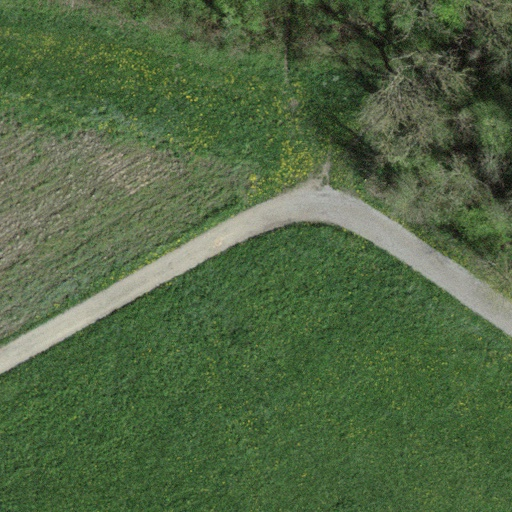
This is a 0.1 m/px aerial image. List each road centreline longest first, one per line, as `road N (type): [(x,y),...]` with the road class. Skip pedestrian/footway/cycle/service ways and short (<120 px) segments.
road 1 (track): [(316,192),(0,359)]
road 2 (track): [(511,332),(316,192)]
